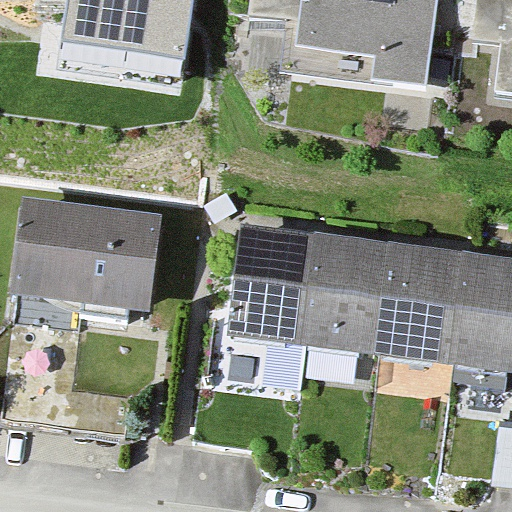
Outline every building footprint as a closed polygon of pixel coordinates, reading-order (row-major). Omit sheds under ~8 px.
[(191,0),(72,0),(63,71),(181,86),(191,0)] [(258,0),(259,6),(284,6),(284,65),(423,66),(423,0),(258,0)] [(511,0),(480,0),(480,32),(510,32),(509,86),(511,86),(511,0)] [(173,239),(42,222),(30,310),(162,327),(173,239)] [(315,355),(327,256),(251,247),(238,345),(315,355)] [(391,364),(403,265),(327,256),(315,355),(391,364)] [(467,373),(479,275),(403,265),(391,364),(467,373)] [(511,278),(479,275),(467,373),(511,378),(511,278)]
